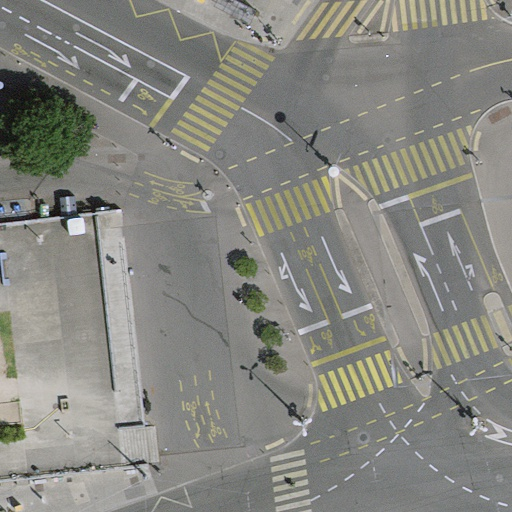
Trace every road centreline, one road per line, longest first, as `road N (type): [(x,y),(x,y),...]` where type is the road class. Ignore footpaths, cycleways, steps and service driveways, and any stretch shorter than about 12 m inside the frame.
road 1 (secondary): [(275,162),(378,419)]
road 2 (secondary): [(226,88),(36,0)]
road 3 (secondary): [(478,336),(408,164)]
road 4 (residential): [(459,478),(486,429),(478,336)]
road 5 (residential): [(333,511),(459,478)]
